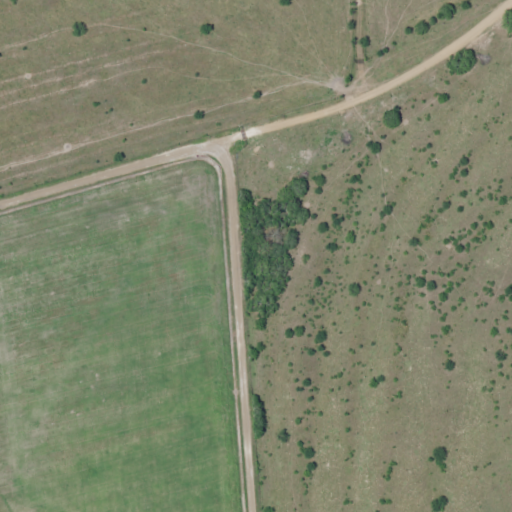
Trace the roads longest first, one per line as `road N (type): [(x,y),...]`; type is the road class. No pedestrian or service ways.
road 1 (residential): [(0,202),(203,144),(222,146),(236,186),(258,511)]
road 2 (residential): [(227,153),(271,107),(384,80),(511,8)]
